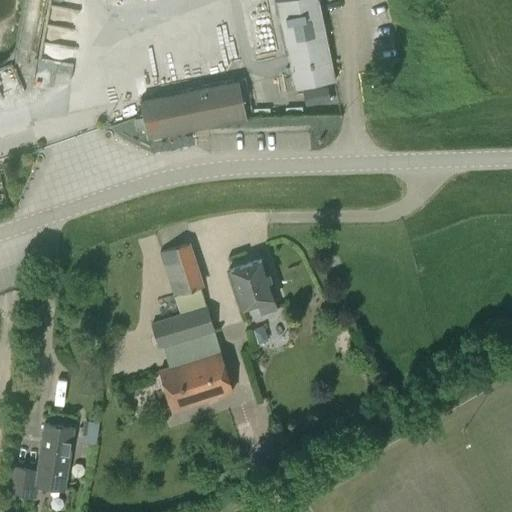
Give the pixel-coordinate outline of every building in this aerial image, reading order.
[(275,0),(294,90),(335,81),(318,0),(275,0)] [(147,139),(245,119),(238,81),(140,101),(147,139)] [(305,106),(330,101),(327,85),(302,90),(305,106)] [(233,391),(220,349),(200,286),(204,285),(190,242),(158,251),(172,296),(174,295),(180,314),(150,324),(158,348),(163,347),(169,366),(158,369),(171,411),(233,391)] [(239,308),(256,302),(260,314),(277,309),(273,297),(276,296),(264,258),(227,270),(239,308)] [(87,419),(84,440),(96,442),(100,421),(87,419)] [(44,423),(36,470),(11,465),(6,492),(35,497),(37,486),(63,490),(74,427),(44,423)]
